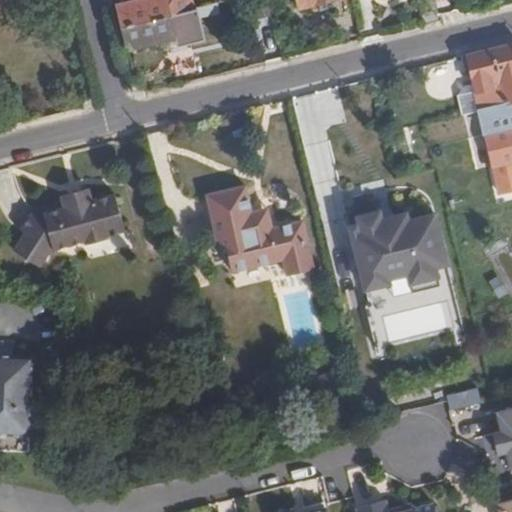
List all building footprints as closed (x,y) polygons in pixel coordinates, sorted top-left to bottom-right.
[(123,0),(117,2),(122,25),(172,13),(190,8),(188,0),(123,0)] [(208,15),(228,9),(225,0),(224,0),(205,5),(208,15)] [(276,0),(256,0),(261,17),(280,12),(276,0)] [(440,18),(436,0),(417,0),(423,22),(440,18)] [(208,15),(205,5),(190,8),(172,13),(176,31),(194,42),(199,41),(211,25),(208,15)] [(172,13),(122,25),(127,47),(177,34),(176,31),(172,13)] [(301,33),(287,37),(291,51),(305,47),(301,33)] [(511,158),(511,39),(466,51),(473,80),(479,106),(493,163),(511,158)] [(461,110),(479,106),(473,80),(464,82),(457,92),(461,110)] [(271,225),(269,217),(251,220),(248,210),(244,211),(241,200),(245,198),(241,182),(203,192),(214,236),(222,234),(232,268),(283,255),(287,271),(314,265),(301,217),(271,225)] [(28,230),(19,248),(41,259),(51,239),(55,241),(86,233),(87,236),(108,231),(107,228),(105,221),(121,217),(115,190),(90,197),(87,184),(59,191),(60,198),(33,204),(21,225),(24,228),(28,230)] [(251,220),(269,217),(266,206),(248,210),(251,220)] [(361,236),(351,238),(364,288),(389,282),(388,277),(407,272),(411,291),(439,284),(434,265),(446,262),(433,212),(407,219),(405,211),(390,215),(391,223),(382,225),(380,217),(357,223),(359,229),(361,236)] [(390,215),(380,217),(382,225),(391,223),(390,215)] [(105,221),(107,228),(123,225),(121,217),(105,221)] [(14,246),(19,248),(28,230),(24,228),(14,246)] [(361,236),(359,229),(349,231),(351,238),(361,236)] [(35,352),(0,350),(0,446),(33,447),(35,352)] [(482,400),(478,386),(447,393),(451,408),(482,400)] [(511,464),(511,405),(497,409),(503,428),(495,429),(499,450),(509,449),(511,464)] [(393,506),(392,497),(360,504),(361,511),(442,511),(440,502),(411,509),(407,503),(393,506)] [(511,511),(511,497),(500,500),(502,511),(511,511)]
